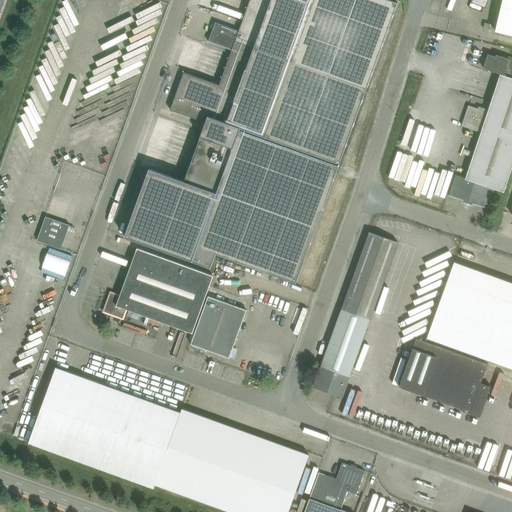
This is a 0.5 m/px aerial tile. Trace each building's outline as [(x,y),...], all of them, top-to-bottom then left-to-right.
[(297,283),(398,3),(389,0),(250,0),(239,31),(215,22),(208,42),(232,50),(219,85),(184,72),(170,110),(206,123),(184,182),(149,169),(125,237),(211,268),(217,254),(297,283)] [(511,0),(471,0),(471,2),(486,8),(488,0),(502,0),(495,31),(511,35),(511,0)] [(483,68),(500,74),(511,78),(511,57),(503,55),(502,57),(496,55),(496,57),(488,54),(483,68)] [(511,167),(511,78),(500,74),(488,112),(483,111),(483,109),(479,107),(478,109),(469,106),(462,126),(481,132),(465,179),(456,175),(449,195),(465,200),(464,202),(472,205),(473,203),(488,208),(494,189),(504,192),(511,167)] [(37,240),(61,249),(76,208),(52,199),(37,240)] [(398,242),(369,232),(314,386),(342,397),(398,242)] [(193,333),(213,276),(137,248),(120,296),(111,292),(104,312),(123,319),(126,309),(193,333)] [(426,339),(511,370),(511,283),(454,262),(455,262),(454,262),(426,339)] [(229,358),(247,310),(208,296),(191,344),(229,358)] [(265,342),(270,344),(274,336),(251,324),(247,331),(260,338),(257,343),(263,346),(265,342)] [(416,338),(399,386),(470,412),(469,414),(480,417),(491,387),(481,383),(488,364),(416,338)] [(155,484),(181,413),(56,368),(29,443),(154,488),(155,484)] [(232,511),(236,511),(263,438),(182,409),(181,413),(155,484),(232,511)] [(289,511),(310,455),(263,438),(236,511),(289,511)] [(348,511),(341,509),(348,491),(356,494),(365,471),(342,463),(336,478),(319,472),(304,511),(348,511)]
